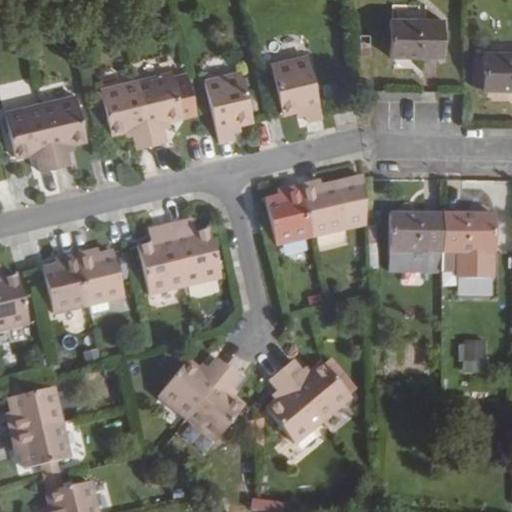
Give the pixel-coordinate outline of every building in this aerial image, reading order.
[(441,58),(441,19),(389,18),(388,57),(441,58)] [(511,91),(511,52),(481,52),(481,91),(511,91)] [(321,119),(306,56),(269,65),(281,114),(294,111),(301,109),(303,116),(306,123),(321,119)] [(251,121),(240,72),(203,82),(218,142),(233,138),(232,133),(231,126),(238,124),(251,121)] [(181,117),(170,73),(99,90),(109,135),(122,132),(129,130),(131,136),(134,149),(165,141),(162,129),(160,122),(168,120),(181,117)] [(86,141),(75,96),(3,113),(14,158),(33,153),(38,172),(70,164),(66,145),(86,141)] [(303,116),(301,109),(294,111),(296,118),(303,116)] [(169,127),(168,120),(160,122),(162,129),(169,127)] [(239,131),(238,124),(231,126),(232,133),(239,131)] [(364,224),(361,176),(320,186),(319,181),(275,191),(276,194),(263,197),(275,245),(364,224)] [(440,252),(441,214),(388,213),(388,273),(424,273),(425,252),(440,252)] [(492,252),(493,215),(441,214),(440,252),(492,252)] [(219,277),(208,230),(194,233),(191,219),(147,230),(149,243),(135,247),(147,295),(219,277)] [(122,296),(111,249),(97,252),(96,250),(53,260),(54,263),(40,266),(52,314),(122,296)] [(0,329),(28,323),(17,277),(3,280),(0,268),(0,329)] [(321,293),(306,297),(308,306),(324,302),(321,293)] [(484,360),(484,341),(463,341),(463,360),(484,360)] [(226,393),(231,388),(239,378),(214,357),(205,367),(201,372),(196,368),(186,360),(157,396),(214,441),(243,406),(233,398),(226,393)] [(356,388),(330,357),(322,363),(347,394),(356,388)] [(293,444),(350,397),(347,394),(322,363),(320,362),(310,370),(304,374),(300,370),(291,360),(267,380),(276,390),(280,396),(274,400),(264,409),(293,444)] [(201,372),(205,367),(200,363),(196,368),(201,372)] [(304,374),(310,370),(306,366),(300,370),(304,374)] [(60,422),(52,387),(4,399),(8,412),(5,413),(10,434),(60,422)] [(233,398),(236,393),(231,388),(226,393),(233,398)] [(280,396),(276,390),(270,395),(274,400),(280,396)] [(69,458),(60,422),(10,434),(15,456),(18,456),(21,469),(39,465),(56,461),(69,458)] [(469,460),(472,434),(458,433),(455,458),(469,460)] [(59,476),(56,461),(39,465),(42,480),(59,476)] [(62,488),(59,476),(42,480),(45,492),(62,488)] [(96,511),(89,481),(62,488),(45,492),(48,506),(49,511),(96,511)] [(253,498),(251,510),(268,511),(286,511),(288,502),(253,498)]
